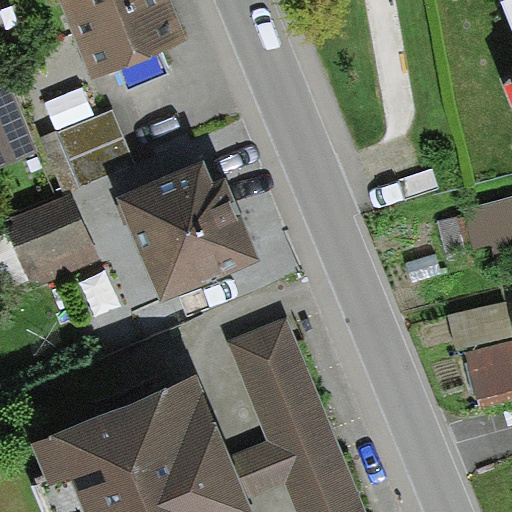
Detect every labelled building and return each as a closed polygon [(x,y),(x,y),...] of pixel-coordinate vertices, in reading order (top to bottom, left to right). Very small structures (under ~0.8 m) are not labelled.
[(180,0),(67,0),(93,60),(118,49),(129,73),(171,55),(161,34),(190,22),(180,0)] [(0,159),(39,144),(7,66),(0,69),(0,159)] [(59,126),(83,184),(138,161),(114,103),(59,126)] [(118,179),(162,284),(262,243),(227,157),(213,163),(205,143),(118,179)] [(6,214),(33,282),(101,254),(74,187),(6,214)] [(511,193),(465,205),(467,212),(474,242),(475,244),(493,240),(494,246),(511,241),(511,235),(511,234),(511,193)] [(458,212),(439,217),(449,252),(468,247),(467,244),(459,214),(458,212)] [(467,212),(459,214),(467,244),(474,242),(467,212)] [(511,316),(508,297),(450,310),(458,344),(511,331),(511,316)] [(287,479),(300,511),(368,511),(288,311),(229,335),(269,435),(287,479)] [(511,336),(465,348),(476,394),(511,385),(511,336)] [(260,511),(253,492),(235,449),(197,352),(31,418),(48,459),(34,465),(53,511),(80,501),(83,511),(260,511)] [(287,479),(269,435),(235,449),(253,492),(287,479)]
